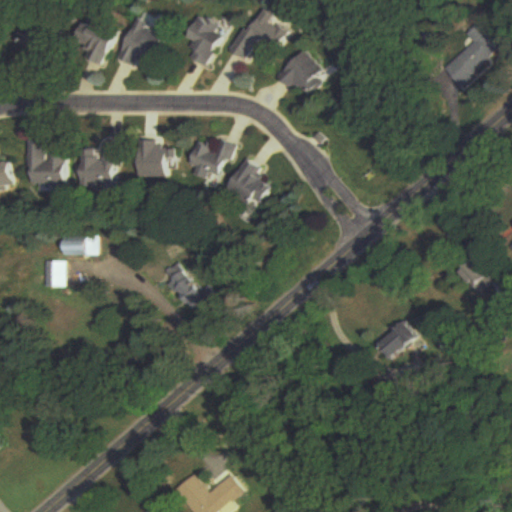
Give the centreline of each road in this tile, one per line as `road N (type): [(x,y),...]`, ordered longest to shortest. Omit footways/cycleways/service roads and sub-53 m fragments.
road 1 (secondary): [(511,117),(52,511)]
road 2 (residential): [(0,109),(222,105),(255,112),(366,239)]
